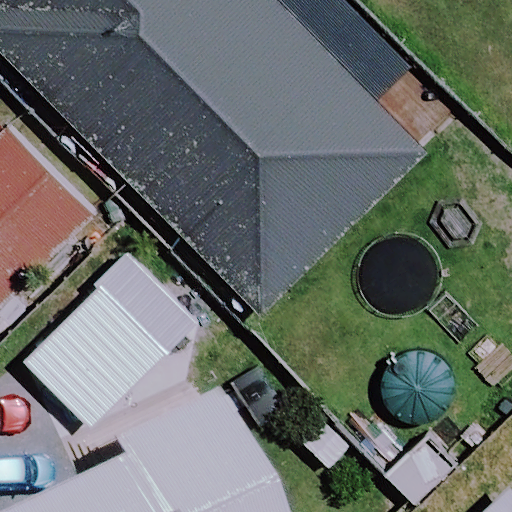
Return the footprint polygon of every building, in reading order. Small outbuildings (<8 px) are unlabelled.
[(0,0),(0,65),(262,321),(422,155),(262,0),(0,0)] [(0,310),(87,221),(1,138),(0,139),(0,310)] [(171,354),(123,295),(64,344),(113,403),(171,354)] [(16,511),(244,511),(193,407),(88,458),(95,474),(16,511)] [(511,511),(511,486),(485,511),(511,511)]
